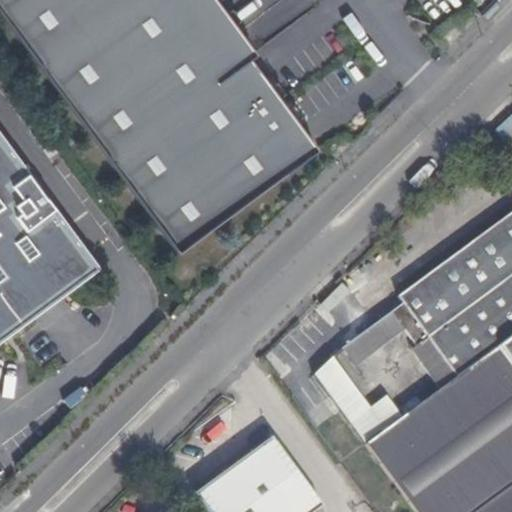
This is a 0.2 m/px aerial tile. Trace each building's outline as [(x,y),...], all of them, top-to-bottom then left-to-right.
[(208,0),(0,0),(0,12),(175,248),(308,151),(208,0)] [(289,0),(263,20),(273,35),(265,41),(280,60),(324,27),(303,0),(289,0)] [(496,2),(482,14),(488,20),(502,8),(496,2)] [(0,343),(100,270),(0,135),(0,343)] [(455,375),(456,377),(497,348),(511,336),(511,212),(397,298),(402,305),(427,338),(455,375)] [(405,332),(415,347),(427,338),(402,305),(391,313),(405,332)] [(405,332),(391,313),(341,349),(354,368),(405,332)] [(511,368),(511,336),(497,348),(511,368)] [(437,388),(455,375),(427,338),(415,347),(409,352),(437,388)] [(364,445),(413,511),(470,511),(511,481),(511,368),(497,348),(456,377),(437,391),(364,445)] [(331,359),(292,398),(306,417),(350,384),(331,359)] [(416,367),(376,396),(392,417),(432,388),(416,367)] [(365,410),(326,439),(341,461),(381,431),(365,410)] [(207,511),(315,511),(322,507),(272,438),(195,495),(207,511)] [(511,511),(511,481),(470,511),(511,511)]
